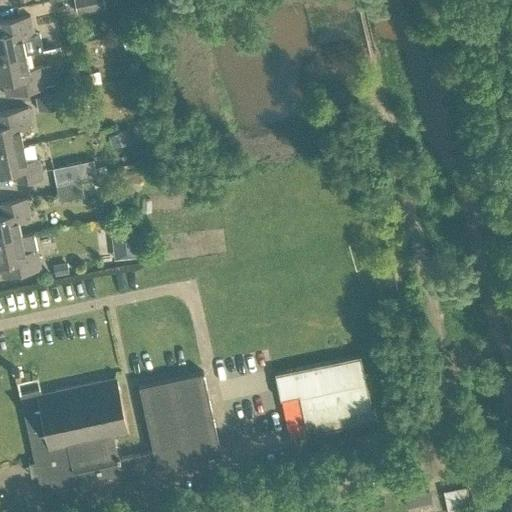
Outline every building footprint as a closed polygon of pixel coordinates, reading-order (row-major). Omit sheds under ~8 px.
[(103,0),(73,0),(76,12),(104,6),(103,0)] [(0,32),(0,57),(25,52),(22,37),(34,34),(30,14),(5,19),(7,31),(0,32)] [(124,48),(141,45),(138,31),(121,34),(124,48)] [(29,68),(25,52),(0,57),(0,82),(3,82),(5,94),(45,86),(45,85),(54,83),(50,64),(41,66),(41,65),(29,68)] [(91,70),(64,76),(67,89),(94,83),(91,70)] [(62,90),(35,96),(38,109),(65,103),(62,90)] [(0,148),(23,144),(20,128),(32,126),(28,106),(0,111),(0,148)] [(43,177),(38,157),(26,159),(23,144),(0,148),(0,173),(15,171),(17,182),(43,177)] [(56,184),(80,179),(80,178),(96,175),(93,159),(77,162),(52,167),(56,184)] [(127,181),(139,180),(139,168),(127,168),(127,181)] [(80,179),(56,184),(59,201),(84,196),(80,179)] [(3,214),(0,214),(0,239),(21,235),(18,220),(30,217),(26,197),(0,202),(3,214)] [(113,259),(139,256),(136,229),(110,232),(113,259)] [(33,232),(21,235),(0,239),(0,266),(2,277),(40,268),(33,232)] [(54,274),(69,272),(67,260),(52,263),(54,274)] [(299,394),(307,432),(374,418),(360,353),(275,371),(280,397),(280,398),(299,394)] [(138,384),(153,450),(117,458),(113,435),(128,432),(116,376),(41,392),(40,388),(19,392),(41,491),(137,470),(136,467),(140,466),(141,471),(154,468),(153,464),(156,463),(156,465),(221,451),(203,370),(138,384)] [(466,484),(443,489),(447,511),(450,511),(471,508),(466,484)] [(429,488),(404,493),(407,505),(431,499),(429,488)]
